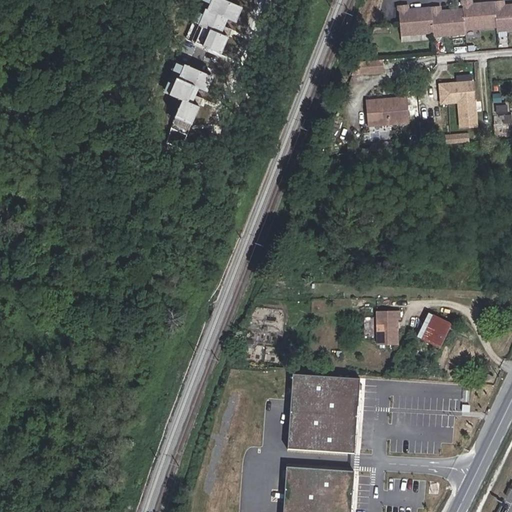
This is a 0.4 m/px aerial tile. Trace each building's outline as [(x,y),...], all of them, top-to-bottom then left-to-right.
[(232,24),(239,3),(230,0),(204,0),(201,11),(194,8),(190,19),(206,25),(199,43),(221,52),(232,24)] [(511,9),(504,10),(503,1),(482,3),(482,7),(472,7),(471,0),(462,0),(463,8),(450,9),(450,13),(441,14),(440,5),(418,6),(418,11),(408,11),(408,3),(398,3),(400,31),(432,29),(432,34),(464,32),(464,28),(495,26),(496,30),(511,29),(511,9)] [(177,96),(171,114),(192,122),(200,104),(197,103),(209,72),(173,59),(170,68),(172,69),(163,91),(177,96)] [(380,73),(379,61),(358,62),(359,74),(380,73)] [(359,74),(358,62),(354,63),(349,75),(359,74)] [(477,126),(473,81),(439,84),(440,102),(458,101),(460,127),(477,126)] [(407,121),(405,97),(387,98),(387,101),(384,102),(384,99),(366,100),(368,124),(407,121)] [(511,111),(495,112),(495,123),(511,122),(511,111)] [(186,127),(188,121),(175,117),(173,122),(186,127)] [(470,142),(470,134),(447,136),(447,144),(469,143),(470,142)] [(405,345),(403,320),(405,320),(405,311),(381,312),(383,346),(405,345)] [(451,324),(434,316),(423,338),(440,347),(451,324)] [(358,376),(294,372),(288,447),(357,451),(358,376)] [(351,511),(354,470),(289,465),(285,511),(351,511)]
